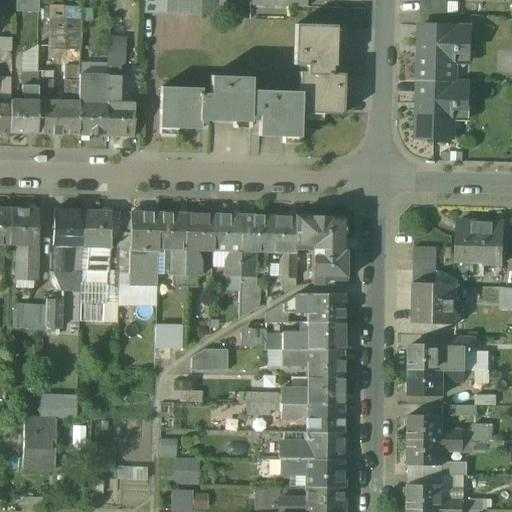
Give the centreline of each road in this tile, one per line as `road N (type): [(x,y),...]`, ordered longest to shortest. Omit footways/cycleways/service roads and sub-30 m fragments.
road 1 (residential): [(376,177),(0,172)]
road 2 (residential): [(373,511),(376,177)]
road 3 (residential): [(376,177),(384,0)]
road 4 (residential): [(511,183),(376,177)]
